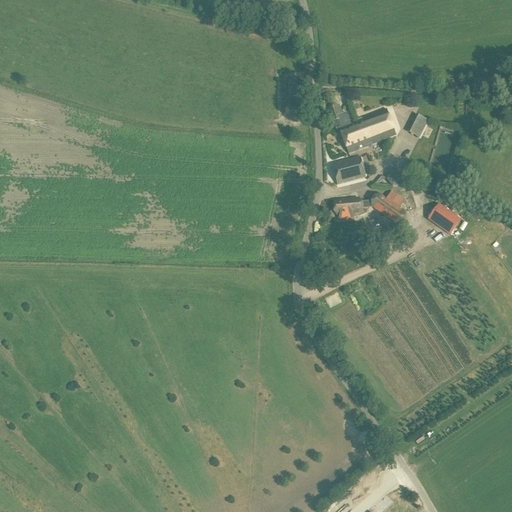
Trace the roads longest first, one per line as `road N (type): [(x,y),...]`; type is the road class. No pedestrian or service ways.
road 1 (unclassified): [(433,511),(297,308),(295,277),(319,190),(301,0)]
road 2 (track): [(314,85),(435,95),(511,82)]
